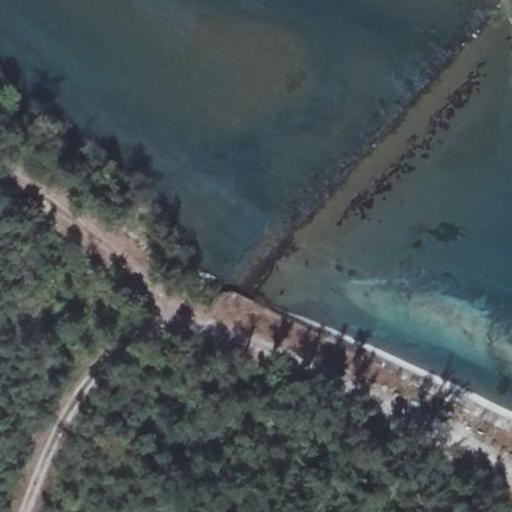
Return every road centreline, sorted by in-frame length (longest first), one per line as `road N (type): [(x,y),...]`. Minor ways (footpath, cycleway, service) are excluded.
road 1 (track): [(23,511),(55,432),(86,383),(160,335),(205,323),(355,392),(511,482)]
road 2 (track): [(205,323),(0,173)]
